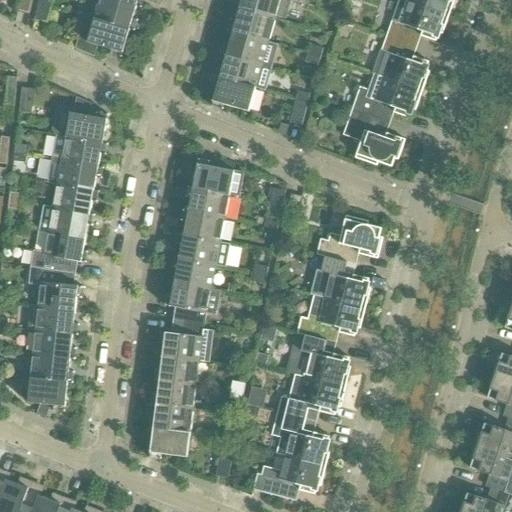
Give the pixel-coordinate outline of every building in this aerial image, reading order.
[(19,0),(17,12),(29,15),(32,0),(19,0)] [(52,0),(38,0),(34,20),(47,23),(52,0)] [(113,0),(99,0),(94,19),(130,30),(134,32),(138,20),(133,19),(136,7),(113,0)] [(113,0),(136,7),(141,9),(143,0),(113,0)] [(241,0),(239,9),(275,19),(284,22),(290,0),(241,0)] [(409,0),(399,0),(386,36),(410,44),(413,34),(436,42),(439,34),(442,35),(449,14),(410,0),(409,0)] [(410,0),(449,14),(454,0),(410,0)] [(227,31),(232,33),(232,32),(269,43),(275,19),(239,9),(235,21),(230,20),(227,31)] [(130,30),(94,19),(83,16),(79,33),(74,49),(92,57),(95,45),(112,50),(110,55),(121,58),(130,30)] [(221,54),(226,56),(226,55),(262,66),(269,43),(232,32),(232,33),(229,44),(224,43),(221,54)] [(387,66),(383,78),(422,92),(429,72),(426,71),(429,62),(406,55),(410,44),(386,36),(381,51),(386,53),(384,61),(385,65),(387,66)] [(311,45),(308,53),(321,57),(323,49),(311,45)] [(321,57),(308,53),(306,62),(318,65),(321,57)] [(219,78),(256,89),(265,91),(272,68),(262,66),(226,55),(226,56),(222,68),(217,66),(214,78),(219,79),(219,78)] [(360,88),(352,110),(384,121),(387,111),(409,119),(412,110),(415,111),(422,92),(383,78),(374,75),(369,91),(360,88)] [(8,77),(6,91),(15,92),(17,78),(8,77)] [(219,78),(219,79),(211,107),(223,110),(224,105),(249,112),(256,89),(219,78)] [(22,88),(19,112),(32,114),(34,90),(22,88)] [(15,92),(6,91),(5,105),(14,106),(15,92)] [(298,91),(296,100),(308,103),(310,95),(298,91)] [(308,103),(296,100),(289,123),(302,126),(308,103)] [(384,121),(352,110),(343,136),(361,142),(355,159),(377,166),(378,163),(392,168),(395,159),(398,161),(405,140),(379,131),(382,122),(383,123),(384,121)] [(66,135),(66,137),(103,143),(108,115),(96,113),(95,118),(70,113),(70,116),(59,114),(55,133),(66,135)] [(278,134),(286,137),(289,126),(281,123),(278,134)] [(56,135),(52,159),(99,167),(101,155),(106,156),(108,144),(103,143),(66,137),(56,135)] [(1,137),(0,143),(0,150),(8,152),(10,138),(1,137)] [(15,145),(14,153),(27,155),(28,146),(15,145)] [(8,152),(0,150),(0,164),(7,165),(8,152)] [(27,155),(14,153),(13,162),(26,163),(27,155)] [(47,182),(57,184),(94,190),(97,179),(102,179),(104,168),(99,167),(52,159),(47,182)] [(198,164),(193,188),(230,195),(240,197),(244,173),(234,171),(209,166),(210,161),(198,159),(198,164)] [(57,184),(53,208),(90,214),(92,202),(97,203),(99,192),(94,190),(57,184)] [(191,199),(188,211),(225,219),(230,195),(193,188),(188,187),(186,198),(191,199)] [(268,212),(280,215),(286,192),(273,189),(268,212)] [(10,192),(9,201),(21,202),(22,194),(10,192)] [(291,195),(288,206),(299,208),(301,197),(291,195)] [(21,202),(9,201),(8,210),(20,211),(21,202)] [(39,230),(49,232),(86,239),(88,226),(93,227),(95,215),(90,214),(53,208),(43,206),(39,230)] [(186,223),(184,235),(220,242),(225,219),(188,211),(183,210),(181,222),(186,223)] [(317,255),(324,257),(348,263),(351,252),(378,259),(383,238),(379,238),(381,229),(368,225),(368,222),(346,216),(341,236),(330,234),(328,242),(321,240),(317,255)] [(266,218),(264,227),(277,230),(279,221),(266,218)] [(277,230),(264,227),(263,235),(275,238),(277,230)] [(31,268),(75,274),(77,262),(86,264),(89,252),(84,251),(86,239),(49,232),(45,254),(33,252),(31,268)] [(181,246),(179,258),(216,266),(226,268),(230,244),(220,242),(184,235),(179,234),(176,245),(181,246)] [(177,270),(174,283),(211,290),(216,266),(179,258),(174,257),(172,269),(177,270)] [(312,296),(314,296),(325,299),(365,309),(370,289),(367,288),(369,279),(346,273),(348,263),(324,257),(321,272),(318,272),(312,296)] [(256,265),(254,274),(267,276),(268,268),(256,265)] [(41,285),(38,308),(75,312),(77,298),(82,299),(83,287),(73,286),(75,274),(31,268),(29,284),(41,285)] [(267,276),(254,274),(252,282),(265,285),(267,276)] [(175,308),(173,320),(205,325),(206,314),(216,316),(221,292),(211,290),(174,283),(172,295),(167,294),(165,306),(175,308)] [(297,334),(305,336),(328,342),(331,331),(354,337),(356,329),(360,329),(365,309),(325,299),(314,296),(308,319),(301,318),(297,334)] [(36,331),(73,336),(78,336),(79,324),(74,324),(75,312),(38,308),(36,331)] [(162,357),(200,362),(210,363),(213,339),(214,331),(204,330),(205,325),(173,320),(171,334),(160,332),(159,344),(164,344),(162,357)] [(36,331),(33,355),(70,360),(75,360),(77,348),(72,348),(73,336),(36,331)] [(291,374),(295,375),(345,388),(351,368),(347,367),(349,358),(326,352),(328,342),(305,336),(298,363),(289,360),(286,373),(291,374)] [(496,364),(492,375),(511,381),(511,356),(510,356),(510,357),(502,354),(499,362),(498,364),(496,364)] [(33,355),(30,379),(68,383),(73,384),(74,372),(69,372),(70,360),(33,355)] [(154,381),(159,382),(196,386),(200,362),(162,357),(160,370),(155,370),(154,381)] [(345,388),(295,375),(289,399),(281,397),(277,412),(309,420),(312,410),(335,416),(337,407),(340,408),(345,388)] [(503,416),(508,418),(511,419),(511,381),(492,375),(489,387),(491,388),(490,390),(487,398),(496,401),(495,401),(507,405),(503,416)] [(68,383),(30,379),(28,403),(40,405),(45,405),(54,406),(53,411),(65,412),(68,383)] [(151,405),(156,406),(193,410),(196,386),(159,382),(157,394),(152,393),(151,405)] [(233,382),(231,390),(243,393),(245,384),(233,382)] [(253,385),(249,402),(264,406),(268,389),(253,385)] [(243,393),(231,390),(229,399),(242,401),(243,393)] [(36,414),(46,418),(51,406),(45,405),(40,405),(36,414)] [(148,429),(153,429),(190,434),(193,410),(156,406),(154,418),(150,417),(148,429)] [(252,418),(255,418),(257,411),(246,409),(244,420),(248,421),(252,418)] [(277,454),(286,457),(326,467),(331,446),(327,445),(329,437),(307,431),(309,420),(277,412),(271,436),(281,438),(277,454)] [(479,434),(475,446),(511,458),(511,419),(508,418),(504,430),(493,426),(493,427),(485,424),(482,432),(481,434),(479,434)] [(190,434),(153,429),(149,458),(161,460),(162,455),(187,458),(190,434)] [(223,438),(235,440),(237,431),(225,429),(223,438)] [(499,478),(495,490),(511,495),(511,458),(475,446),(471,457),(473,458),(472,460),(473,460),(470,468),(478,471),(499,478)] [(216,476),(228,478),(232,455),(220,453),(216,476)] [(326,467),(286,457),(282,471),(264,467),(262,475),(257,474),(253,491),(290,500),(293,489),(315,495),(317,486),(321,487),(326,467)] [(0,496),(6,480),(7,480),(9,475),(0,471),(0,496)] [(32,511),(39,496),(43,488),(25,481),(22,486),(7,480),(6,480),(0,496),(0,511),(32,511)] [(461,504),(458,511),(511,511),(511,495),(495,490),(491,502),(476,496),(467,494),(464,502),(463,504),(461,504)] [(71,511),(72,509),(73,509),(75,504),(57,497),(55,502),(39,496),(32,511),(71,511)]
